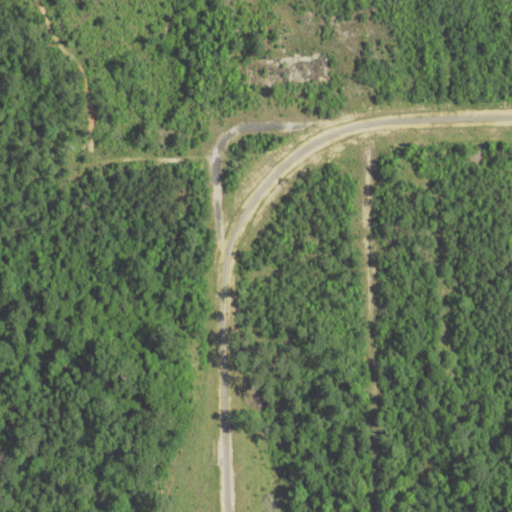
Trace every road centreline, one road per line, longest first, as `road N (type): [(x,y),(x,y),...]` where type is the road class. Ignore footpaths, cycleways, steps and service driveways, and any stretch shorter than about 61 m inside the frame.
road 1 (track): [(511,121),(362,126),(274,168),(218,265),(225,511)]
road 2 (track): [(375,511),(362,126)]
